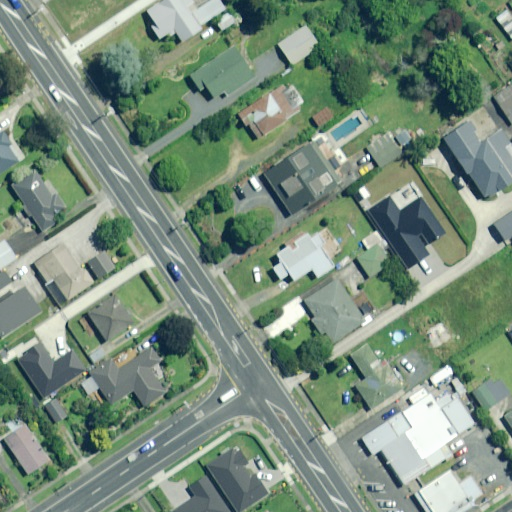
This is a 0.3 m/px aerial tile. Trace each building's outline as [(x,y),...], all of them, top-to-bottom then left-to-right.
[(164,0),(147,11),(155,23),(151,26),(160,40),(175,30),(183,42),(202,29),(200,26),(226,9),(220,0),(164,0)] [(511,14),(508,10),(497,18),(511,39),(511,14)] [(235,22),(229,13),(216,22),(222,31),(235,22)] [(247,28),(242,22),(230,31),(235,37),(247,28)] [(320,47),(306,26),(279,44),(293,65),(320,47)] [(256,78),(236,46),(190,75),(200,91),(207,87),(215,99),(225,93),(227,97),(256,78)] [(339,81),(325,63),(316,71),(329,88),(339,81)] [(314,68),(306,69),(307,85),(315,84),(314,68)] [(301,100),(288,82),(268,97),(267,95),(240,115),(259,141),(300,111),(295,104),(301,100)] [(511,85),(495,97),(511,123),(511,85)] [(336,117),(329,107),(319,113),(316,109),(311,112),(320,127),(336,117)] [(482,144),(468,123),(445,140),(487,200),(511,182),(511,147),(501,131),(482,144)] [(1,132),(0,130),(0,177),(24,162),(4,130),(1,132)] [(403,154),(391,135),(368,149),(381,168),(403,154)] [(330,154),(320,138),(264,175),(291,216),(342,182),(325,157),(330,154)] [(13,187),(23,203),(20,205),(28,216),(31,214),(43,233),(59,222),(55,216),(67,208),(60,196),(55,199),(37,171),(13,187)] [(452,242),(419,201),(397,219),(383,201),(363,217),(411,276),(452,242)] [(511,236),(511,212),(495,224),(506,241),(511,236)] [(0,270),(38,244),(27,228),(7,242),(5,239),(0,242),(0,270)] [(326,243),(317,229),(278,254),(283,262),(274,267),(282,279),(291,273),(295,280),(313,269),(319,277),(335,267),(321,246),(326,243)] [(95,283),(84,267),(80,270),(63,243),(32,263),(60,306),(95,283)] [(391,264),(378,244),(358,258),(371,277),(391,264)] [(117,267),(106,252),(89,263),(99,279),(117,267)] [(0,291),(14,283),(6,271),(0,274),(0,291)] [(367,321),(338,278),(305,300),(316,317),(312,320),(322,335),(326,332),(333,343),(367,321)] [(43,312),(26,287),(0,303),(0,335),(3,339),(43,312)] [(113,352),(129,341),(123,333),(137,323),(115,293),(86,313),(113,352)] [(460,348),(443,320),(425,331),(442,359),(460,348)] [(384,368),(369,345),(352,356),(367,380),(356,386),(372,410),(405,388),(390,364),(384,368)] [(79,380),(65,360),(54,368),(39,346),(11,365),(40,406),(79,380)] [(162,361),(152,347),(119,369),(112,358),(91,373),(93,376),(79,380),(82,383),(90,395),(100,388),(112,406),(134,391),(144,407),(167,392),(151,369),(162,361)] [(106,355),(101,348),(90,355),(95,363),(106,355)] [(511,394),(498,375),(473,392),(486,411),(511,394)] [(432,406),(423,393),(366,432),(405,486),(452,454),(442,440),(471,420),(451,392),(432,406)] [(69,415),(59,398),(46,406),(57,423),(69,415)] [(49,461),(26,425),(5,439),(28,475),(49,461)] [(242,511),(265,499),(237,451),(207,468),(232,511),(242,511)] [(458,481),(448,467),(412,492),(425,511),(453,511),(482,493),(468,474),(458,481)] [(230,511),(207,475),(188,487),(198,504),(185,511),(230,511)]
